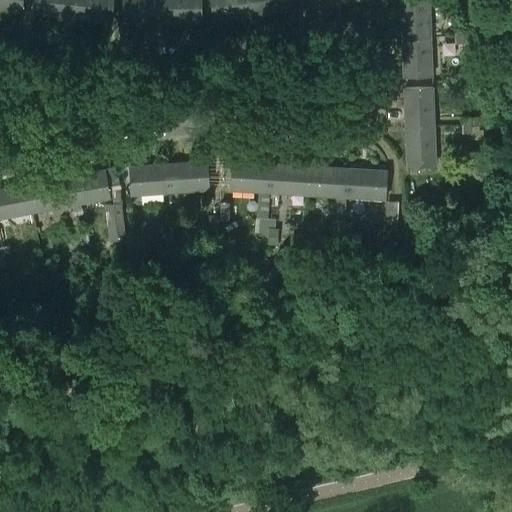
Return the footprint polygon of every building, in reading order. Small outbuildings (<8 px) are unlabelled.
[(0,0),(0,7),(21,10),(22,0),(0,0)] [(73,15),(74,0),(34,0),(34,11),(73,15)] [(112,0),(74,0),(73,15),(111,19),(112,0)] [(163,19),(162,0),(123,0),(124,19),(163,19)] [(162,0),(163,19),(201,19),(201,0),(162,0)] [(253,13),(250,0),(211,0),(214,18),(253,13)] [(290,0),(250,0),(253,13),(291,7),(290,0)] [(401,0),(403,37),(429,36),(427,0),(401,0)] [(469,34),(455,34),(456,42),(472,41),(472,34),(469,34)] [(429,36),(403,37),(405,75),(431,74),(429,36)] [(407,126),(433,125),(431,86),(405,87),(407,126)] [(478,107),(457,108),(457,117),(462,117),(462,125),(471,124),(478,124),(478,107)] [(471,124),(462,125),(462,132),(471,132),(471,138),(479,138),(478,126),(471,126),(471,124)] [(433,125),(407,126),(408,165),(434,164),(433,125)] [(207,161),(169,164),(171,190),(209,187),(207,161)] [(233,162),(233,163),(221,162),(220,187),(270,190),(272,164),(233,162)] [(171,190),(169,164),(130,167),(132,193),(171,190)] [(272,164),(270,190),(308,192),(310,166),(272,164)] [(310,166),(308,192),(347,194),(349,168),(310,166)] [(387,171),(349,168),(347,194),(385,197),(387,171)] [(105,169),(67,177),(72,202),(110,195),(105,169)] [(72,202),(67,177),(30,184),(35,210),(72,202)] [(30,184),(0,189),(0,234),(10,233),(9,230),(8,225),(36,219),(35,210),(30,184)] [(337,203),(335,231),(344,231),(344,221),(346,204),(337,203)] [(254,244),(254,250),(265,251),(266,243),(266,226),(267,217),(259,217),(259,228),(255,228),(254,244)] [(344,221),(344,231),(352,232),(353,222),(344,221)] [(306,223),(305,232),(315,233),(316,224),(306,223)] [(267,243),(267,244),(273,244),(276,244),(277,227),(274,227),(268,226),(268,235),(267,243)] [(16,244),(1,247),(5,266),(9,285),(17,284),(23,282),(16,244)]
